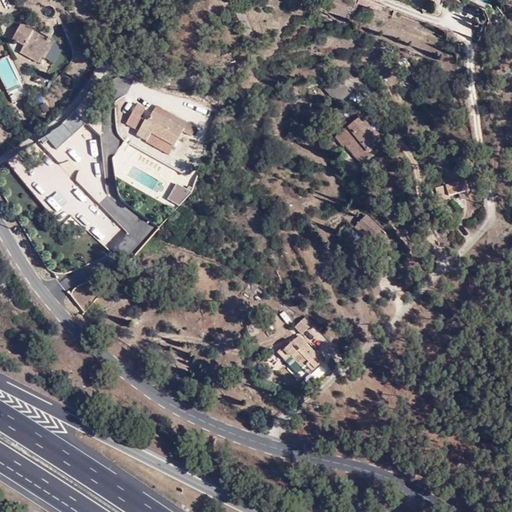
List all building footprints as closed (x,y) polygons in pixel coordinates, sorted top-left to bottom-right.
[(43,39),(15,22),(10,31),(6,38),(22,47),(18,54),(34,64),(37,58),(40,60),(41,58),(46,49),(47,48),(40,44),(43,39)] [(47,48),(49,43),(43,39),(40,44),(47,48)] [(44,85),(48,76),(37,72),(33,81),(44,85)] [(337,81),(323,93),(335,108),(350,95),(337,81)] [(182,123),(153,106),(148,114),(178,131),(182,123)] [(129,126),(139,131),(148,115),(139,109),(129,126)] [(148,136),(168,148),(171,149),(180,132),(178,131),(148,114),(148,115),(139,131),(135,138),(144,143),(148,136)] [(361,118),(333,141),(340,150),(344,148),(360,166),(380,150),(375,144),(381,140),(361,118)] [(165,154),(168,148),(148,136),(144,143),(165,154)] [(468,178),(451,182),(454,193),(470,188),(468,178)] [(375,256),(381,264),(376,270),(378,273),(396,256),(393,252),(396,248),(366,218),(355,230),(378,253),(375,256)] [(291,340),(280,350),(287,359),(294,355),(306,369),(310,365),(316,372),(328,362),(322,355),(320,357),(304,337),(294,344),(291,340)]
